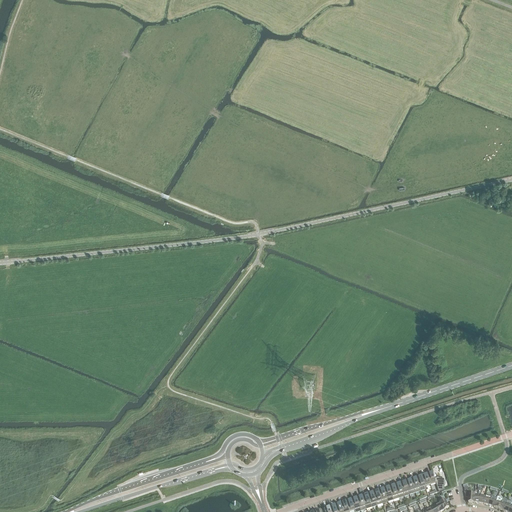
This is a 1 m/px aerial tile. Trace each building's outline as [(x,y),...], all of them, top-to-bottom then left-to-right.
[(434,473),(427,476),(431,485),(437,483),(440,492),(446,490),(445,486),(446,485),(446,483),(446,482),(446,481),(446,480),(445,479),(444,478),(443,477),(442,477),(441,477),(440,477),(436,479),(434,473)] [(427,476),(422,477),(425,487),(431,485),(427,476)] [(422,477),(417,479),(421,491),(426,490),(425,487),(422,477)] [(417,479),(411,481),(415,493),(421,491),(417,479)] [(411,481),(406,483),(410,495),(415,493),(411,481)] [(406,483),(400,485),(404,497),(410,495),(406,483)] [(400,485),(395,486),(399,499),(404,497),(400,485)] [(395,486),(389,488),(394,500),(399,499),(395,486)] [(389,488),(384,490),(388,502),(394,500),(389,488)] [(384,490),(379,492),(383,504),(388,502),(384,490)] [(379,492),(373,494),(377,506),(383,504),(379,492)] [(373,494),(368,496),(372,508),(377,506),(373,494)] [(368,496),(362,497),(366,510),(372,508),(368,496)] [(362,497),(357,499),(361,511),(366,510),(362,497)] [(357,499),(351,501),(355,511),(354,511),(359,511),(361,511),(357,499)] [(499,510),(504,511),(507,504),(508,501),(507,501),(507,500),(506,500),(505,499),(504,499),(503,500),(503,499),(502,502),(499,510)] [(445,500),(440,503),(445,511),(450,508),(445,500)] [(494,508),(499,510),(502,502),(497,500),(494,508)] [(351,501),(346,503),(349,511),(351,511),(354,511),(355,511),(351,501)] [(349,511),(346,503),(341,505),(343,511),(349,511)] [(440,503),(436,506),(439,511),(441,511),(444,511),(445,511),(440,503)]
